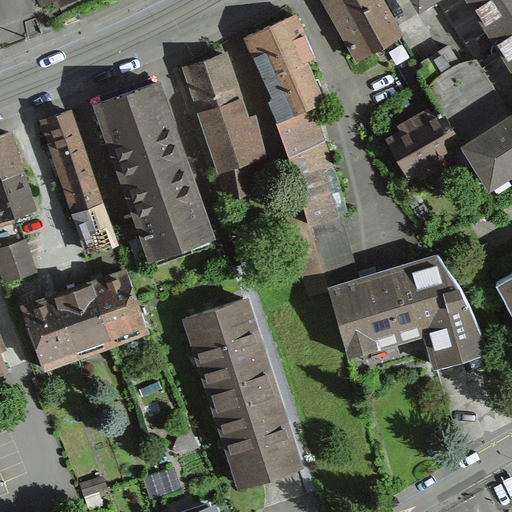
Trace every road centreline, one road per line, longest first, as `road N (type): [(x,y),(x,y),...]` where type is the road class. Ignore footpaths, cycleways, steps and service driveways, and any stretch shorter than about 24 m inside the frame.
road 1 (tertiary): [(0,89),(196,0)]
road 2 (residential): [(511,447),(399,511)]
